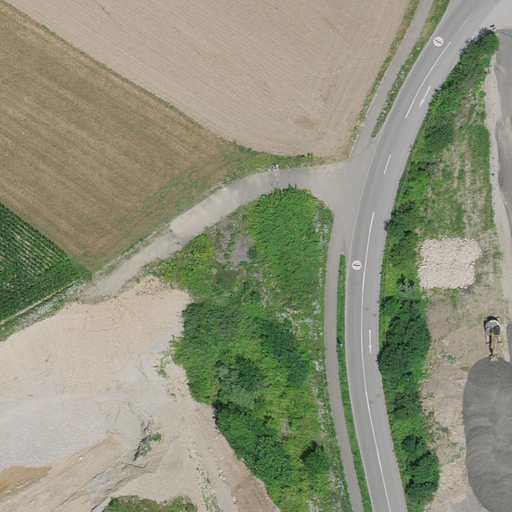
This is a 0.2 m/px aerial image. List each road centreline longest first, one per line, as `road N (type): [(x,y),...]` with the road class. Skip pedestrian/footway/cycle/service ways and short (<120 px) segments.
road 1 (unclassified): [(471,0),(434,54),(384,183),(365,353),(396,511)]
road 2 (track): [(384,183),(301,182),(247,192),(0,368)]
